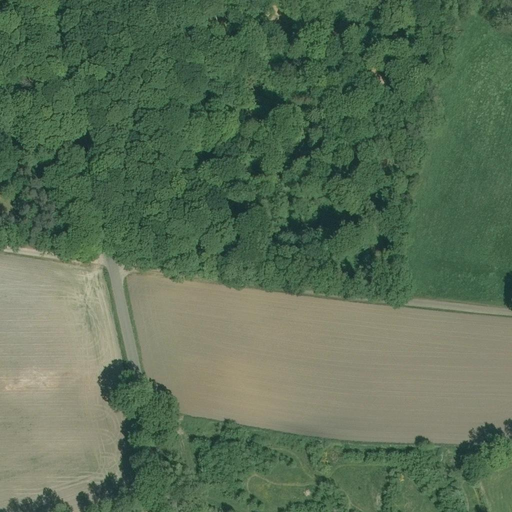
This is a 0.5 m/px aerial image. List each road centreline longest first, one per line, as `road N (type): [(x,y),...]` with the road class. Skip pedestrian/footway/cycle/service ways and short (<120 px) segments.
road 1 (residential): [(511,313),(110,262)]
road 2 (residential): [(110,262),(51,0)]
road 3 (residential): [(175,511),(110,262)]
